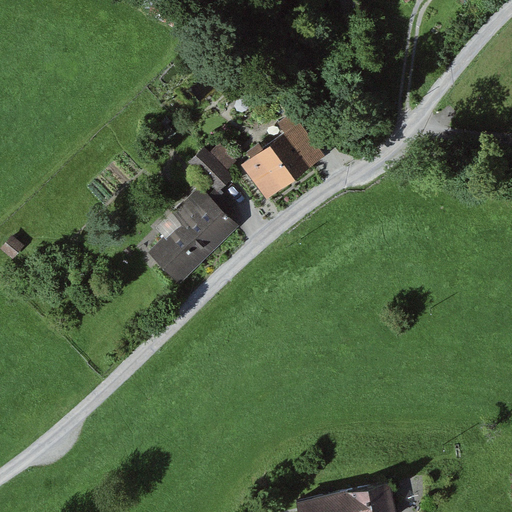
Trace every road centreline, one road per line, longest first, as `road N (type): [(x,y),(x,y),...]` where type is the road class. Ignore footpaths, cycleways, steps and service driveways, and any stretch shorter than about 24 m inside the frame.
road 1 (unclassified): [(0,477),(268,234),(415,120)]
road 2 (track): [(415,120),(511,7)]
road 3 (track): [(426,0),(414,27),(404,107),(415,120)]
